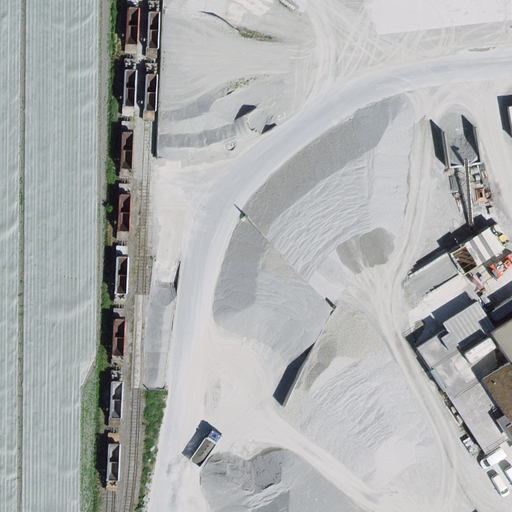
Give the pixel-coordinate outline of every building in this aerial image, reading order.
[(511,104),(503,106),(508,139),(511,138),(511,104)] [(497,248),(483,225),(472,232),(457,241),(472,264),(497,248)] [(511,291),(484,309),(489,317),(511,302),(511,291)] [(435,322),(440,330),(452,349),(480,331),(487,326),(470,299),(435,322)] [(511,309),(487,326),(480,331),(511,378),(511,309)] [(511,447),(511,378),(480,331),(452,349),(440,330),(415,347),(483,449),(503,435),(511,447)]
